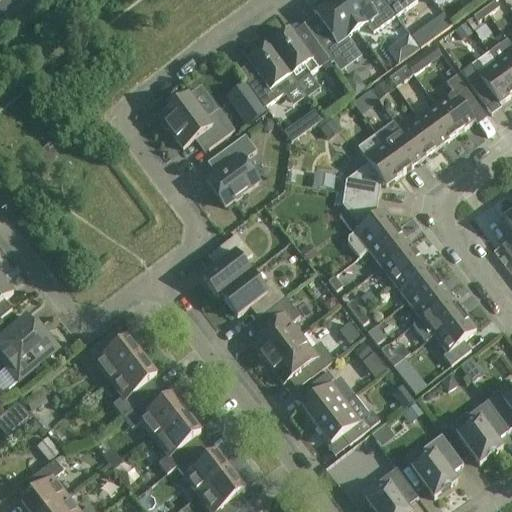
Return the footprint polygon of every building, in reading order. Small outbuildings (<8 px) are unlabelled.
[(348,38),(357,31),(333,0),(329,0),(323,5),(324,6),(314,14),(327,32),(314,41),(314,42),(331,64),(354,47),(348,38)] [(374,34),(396,18),(383,0),(370,0),(366,3),(363,0),(333,0),(357,31),(367,24),(374,34)] [(383,0),(396,18),(418,2),(416,0),(383,0)] [(484,11),(488,17),(499,9),(494,3),(484,11)] [(488,17),(484,11),(473,18),(478,25),(488,17)] [(290,31),(268,47),(291,77),(304,67),(311,76),(321,68),(329,78),(337,72),(331,64),(314,42),(303,50),(290,31)] [(419,50),(408,36),(388,52),(398,66),(419,50)] [(511,49),(507,42),(490,54),(497,64),(511,85),(511,49)] [(268,47),(247,62),(261,80),(250,89),(266,110),(285,95),(297,86),(291,77),(268,47)] [(441,58),(434,48),(407,67),(414,77),(441,58)] [(499,107),(511,97),(511,85),(497,64),(490,54),(461,74),(480,101),(490,94),(499,107)] [(414,77),(407,67),(389,80),(396,89),(414,77)] [(366,89),(354,74),(343,82),(355,98),(366,89)] [(454,95),(435,108),(457,137),(475,124),(466,111),(475,104),(456,78),(447,85),(454,95)] [(394,91),(387,81),(372,91),(379,101),(394,91)] [(379,103),(372,93),(354,105),(361,116),(379,103)] [(206,122),(188,98),(159,119),(161,121),(160,126),(165,133),(170,134),(183,152),(199,140),(208,153),(234,134),(219,112),(206,122)] [(418,121),(439,150),(457,137),(435,108),(418,121)] [(422,163),(439,150),(418,121),(401,134),(422,163)] [(394,124),(376,137),(383,147),(383,146),(404,175),(422,163),(401,134),(394,124)] [(404,175),(383,146),(383,147),(376,137),(358,150),(369,166),(346,183),(344,195),(378,200),(380,187),(383,185),(386,189),(404,175)] [(257,154),(245,138),(222,154),(231,166),(206,184),(225,209),(259,184),(244,163),(257,154)] [(336,177),(315,174),(313,187),(334,190),(336,177)] [(344,195),(342,207),(347,214),(360,231),(354,235),(348,239),(348,245),(359,259),(359,260),(368,253),(396,231),(383,213),(379,216),(376,212),(378,200),(344,195)] [(511,215),(504,222),(511,232),(511,240),(502,248),(511,261),(511,215)] [(381,270),(410,248),(396,231),(368,253),(381,270)] [(219,302),(222,300),(251,277),(242,265),(252,258),(236,237),(213,255),(222,266),(202,281),(219,302)] [(394,287),(423,265),(410,248),(381,270),(394,287)] [(408,304),(436,282),(423,265),(394,287),(408,304)] [(256,305),(264,316),(285,300),(271,282),(261,289),(251,277),(222,300),(237,320),(256,305)] [(13,295),(0,278),(0,321),(12,312),(4,302),(13,295)] [(342,289),(334,279),(328,283),(336,294),(342,289)] [(449,299),(436,282),(408,304),(421,321),(449,299)] [(370,294),(360,302),(366,309),(376,302),(370,294)] [(421,321),(411,329),(424,346),(434,338),(462,316),(449,299),(427,317),(421,321)] [(285,300),(264,316),(262,318),(271,329),(251,344),(267,365),(300,339),(290,326),(300,319),(286,300),(285,300)] [(346,307),(355,318),(361,313),(352,302),(346,307)] [(361,313),(355,318),(362,328),(368,323),(361,313)] [(476,334),(462,316),(434,338),(447,355),(443,358),(451,369),(471,353),(464,344),(476,334)] [(41,336),(27,318),(0,339),(0,361),(18,384),(59,351),(44,334),(41,336)] [(96,365),(110,384),(142,360),(127,341),(120,347),(112,337),(90,355),(97,364),(96,365)] [(300,339),(267,365),(284,386),(303,371),(311,381),(335,364),(320,345),(310,352),(300,339)] [(362,344),(353,355),(363,364),(372,353),(362,344)] [(395,358),(387,347),(380,351),(389,362),(395,358)] [(142,360),(110,384),(122,399),(113,406),(123,420),(156,394),(149,385),(157,379),(142,360)] [(335,384),(328,374),(306,391),(313,400),(302,409),(316,428),(346,406),(345,405),(355,398),(341,379),(335,384)] [(486,404),(508,434),(511,431),(511,397),(511,398),(505,390),(486,404)] [(48,405),(42,392),(25,400),(31,412),(48,405)] [(141,424),(155,441),(186,417),(171,398),(164,404),(156,394),(123,420),(132,431),(141,424)] [(369,417),(355,398),(345,405),(346,406),(316,428),(331,447),(342,438),(350,448),(380,425),(372,414),(369,417)] [(508,434),(486,404),(468,418),(473,426),(457,438),(480,468),(503,450),(497,442),(508,434)] [(29,420),(17,405),(8,413),(20,428),(29,420)] [(201,436),(186,417),(155,441),(168,458),(158,465),(167,477),(177,469),(200,451),(193,442),(201,436)] [(384,426),(354,447),(362,459),(393,438),(384,426)] [(61,454),(48,438),(36,448),(49,464),(61,454)] [(463,467),(441,438),(422,452),(428,460),(412,471),(434,501),(457,484),(451,476),(463,467)] [(200,451),(177,469),(198,498),(230,474),(216,455),(208,461),(200,451)] [(21,504),(27,511),(49,511),(67,498),(54,481),(64,474),(55,463),(22,488),(29,498),(21,504)] [(367,505),(357,511),(408,511),(406,509),(418,500),(396,471),(377,485),(383,493),(367,505)] [(239,511),(244,508),(237,499),(245,493),(230,474),(198,498),(209,511),(239,511)] [(77,511),(67,498),(49,511),(92,511),(90,508),(84,511),(77,511)] [(260,511),(253,502),(244,508),(239,511),(260,511)]
